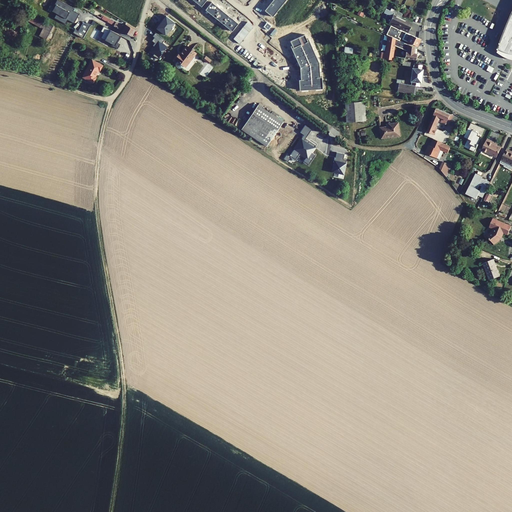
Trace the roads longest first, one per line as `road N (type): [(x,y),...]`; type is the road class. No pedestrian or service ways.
road 1 (track): [(109,511),(122,446),(123,368),(94,175),(111,100)]
road 2 (track): [(439,87),(411,142),(357,146),(162,0)]
road 3 (tertiary): [(511,128),(453,104),(439,87),(429,28),(441,0)]
